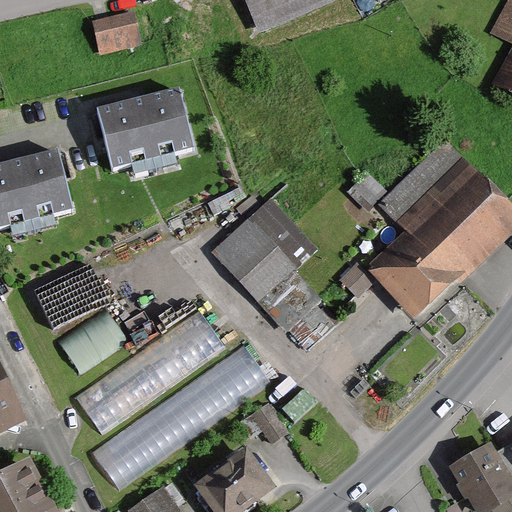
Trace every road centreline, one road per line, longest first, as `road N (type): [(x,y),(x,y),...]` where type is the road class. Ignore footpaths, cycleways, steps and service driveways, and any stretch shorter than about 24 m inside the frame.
road 1 (primary): [(323,511),(430,413),(511,320)]
road 2 (residential): [(0,334),(88,511)]
